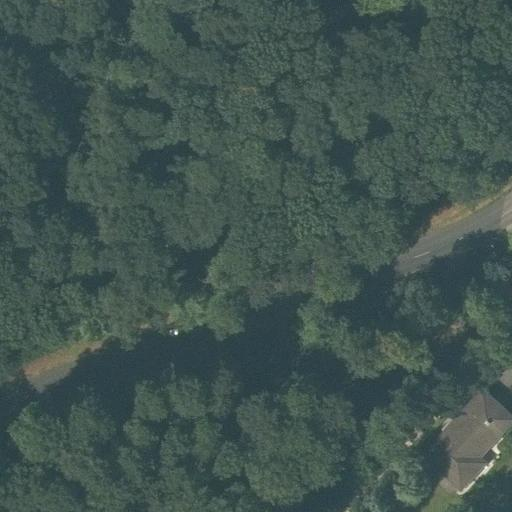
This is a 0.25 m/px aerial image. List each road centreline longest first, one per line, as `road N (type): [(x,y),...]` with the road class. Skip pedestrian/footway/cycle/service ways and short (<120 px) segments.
road 1 (residential): [(511,210),(454,243),(0,407)]
road 2 (track): [(457,274),(434,319),(288,511)]
